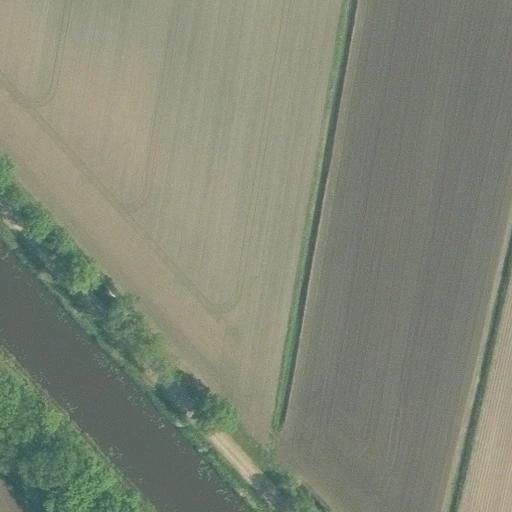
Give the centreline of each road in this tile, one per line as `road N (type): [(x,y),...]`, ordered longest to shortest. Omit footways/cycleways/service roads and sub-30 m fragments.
road 1 (track): [(305,511),(0,181)]
road 2 (track): [(0,389),(114,511)]
